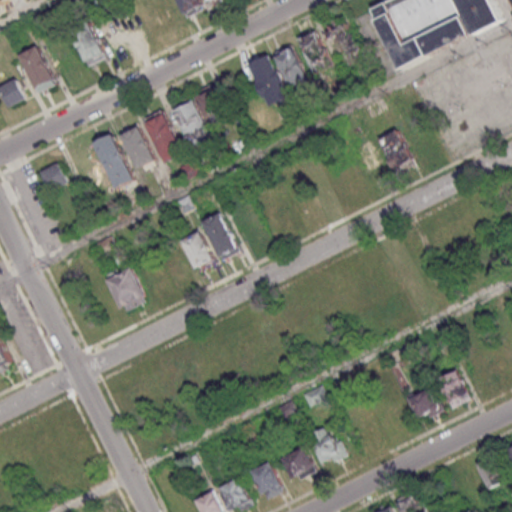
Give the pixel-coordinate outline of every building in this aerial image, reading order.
[(179,0),(188,18),(207,9),(203,0),(179,0)] [(396,0),(379,9),(410,70),(507,22),(496,0),(396,0)] [(365,54),(347,16),(324,26),(342,64),(365,54)] [(92,66),(110,56),(92,22),(74,32),(92,66)] [(293,90),(337,71),(320,30),(298,40),(299,42),(277,51),(293,90)] [(24,53),(40,92),(59,85),(42,45),(24,53)] [(294,97),(274,53),(251,64),(271,107),(294,97)] [(1,87),(13,107),(31,96),(20,76),(1,87)] [(176,107),(196,148),(218,137),(215,131),(237,121),(219,83),(197,94),(199,96),(176,107)] [(400,112),(422,159),(441,150),(419,103),(400,112)] [(149,117),(167,162),(187,154),(168,108),(149,117)] [(143,170),(161,160),(140,121),(122,130),(143,170)] [(381,136),(397,168),(416,159),(400,127),(381,136)] [(371,181),(394,171),(374,129),(352,139),(371,181)] [(119,187),(138,178),(116,132),(97,142),(119,187)] [(72,182),(62,162),(44,170),(53,191),(72,182)] [(241,252),(226,212),(207,219),(222,260),(241,252)] [(199,269),(218,260),(204,229),(185,238),(199,269)] [(152,298),(133,265),(109,279),(128,312),(152,298)] [(0,333),(0,371),(1,374),(17,365),(1,333),(0,333)] [(474,393),(456,370),(440,383),(459,406),(474,393)] [(435,386),(412,396),(423,421),(446,410),(435,386)] [(326,464),(347,458),(338,425),(317,431),(326,464)] [(294,480),(319,472),(312,446),(287,454),(294,480)] [(510,480),(496,454),(480,463),(494,489),(510,480)] [(268,499),(288,491),(275,461),(255,469),(268,499)] [(239,511),(256,504),(243,476),(224,486),(236,511),(239,511)] [(228,511),(215,488),(197,498),(205,511),(228,511)] [(374,508),(375,511),(399,511),(396,501),(374,508)]
